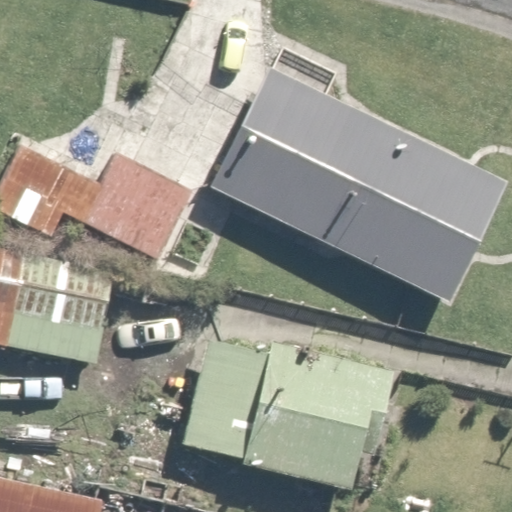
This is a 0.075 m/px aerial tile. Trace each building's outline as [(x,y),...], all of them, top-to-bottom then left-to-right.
[(511,186),(271,65),(207,192),(451,314),(511,192),(511,186)] [(101,182),(22,141),(0,183),(0,220),(56,250),(70,223),(179,281),(217,209),(115,156),(101,182)] [(184,285),(0,251),(0,348),(106,368),(113,326),(174,337),(184,285)] [(183,455),(325,486),(372,497),(399,378),(210,335),(208,343),(183,455)] [(99,511),(0,488),(0,511),(99,511)]
